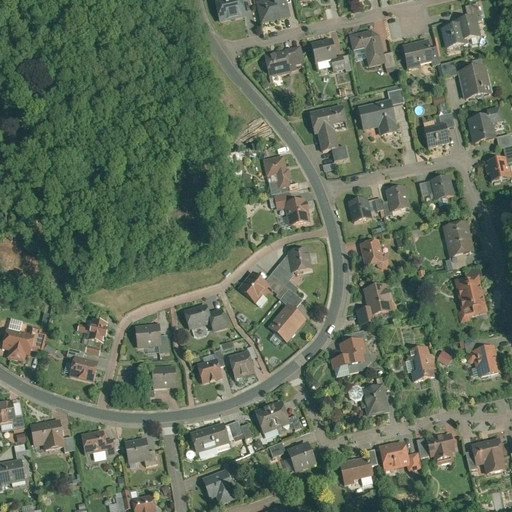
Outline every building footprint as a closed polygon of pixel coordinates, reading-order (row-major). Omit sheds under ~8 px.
[(218,26),(245,20),(240,2),(246,0),(223,0),(212,3),(218,26)] [(254,8),(259,28),(289,21),(283,0),(261,0),(263,6),(254,8)] [(307,4),(323,0),(297,0),(299,9),(308,7),(307,4)] [(332,20),(330,11),(323,12),(325,21),(332,20)] [(479,42),(474,21),(452,26),(452,30),(438,33),(443,53),(466,48),(465,45),(479,42)] [(334,50),(340,49),(337,31),(331,32),(334,50)] [(370,34),(347,39),(351,57),(363,54),(366,72),(383,68),(381,59),(377,39),(370,34)] [(340,60),(334,61),(330,42),(308,47),(314,69),(328,65),(331,77),(343,74),(340,61),(340,60)] [(428,53),(426,43),(400,49),(406,74),(431,69),(432,69),(428,53)] [(302,66),(298,49),(262,57),(267,82),(289,77),(288,75),(295,73),(293,68),(302,66)] [(435,51),(428,53),(432,69),(431,69),(431,70),(439,68),(435,51)] [(390,57),(381,59),(383,68),(385,78),(395,76),(390,57)] [(346,60),(340,61),(343,74),(344,77),(350,75),(346,60)] [(442,83),(456,80),(456,77),(453,66),(439,69),(442,83)] [(484,70),(456,77),(456,80),(463,106),(491,99),(484,70)] [(388,105),(390,110),(403,108),(399,94),(387,97),(388,105)] [(388,105),(355,112),(360,135),(376,132),(379,142),(396,138),(390,110),(388,105)] [(345,131),(341,110),(307,117),(312,138),(315,137),(332,133),(345,131)] [(471,150),(495,144),(495,143),(492,128),(501,126),(497,112),(484,115),(486,120),(465,125),(471,150)] [(442,128),(444,134),(453,131),(449,118),(436,121),(438,129),(442,128)] [(427,153),(448,148),(444,134),(442,128),(438,129),(422,133),(427,153)] [(332,133),(315,137),(320,157),(330,155),(337,154),(337,152),(332,133)] [(498,154),(502,153),(511,151),(508,139),(495,143),(495,144),(498,154)] [(511,150),(511,151),(502,153),(504,163),(505,167),(511,165),(511,150)] [(337,154),(330,155),(332,166),(346,163),(343,151),(337,152),(337,154)] [(284,173),(282,160),(260,164),(263,181),(275,179),(276,186),(277,192),(288,190),(287,188),(287,185),(289,184),(287,172),(284,173)] [(505,167),(504,163),(485,168),(485,170),(483,171),(486,184),(489,183),(490,188),(511,183),(508,172),(506,172),(505,167)] [(428,186),(431,197),(433,206),(453,201),(448,181),(428,186)] [(287,188),(288,190),(277,192),(276,186),(267,187),(269,198),(296,193),(295,186),(287,188)] [(428,186),(417,189),(419,200),(431,197),(428,186)] [(387,207),(389,216),(409,211),(403,190),(383,196),(387,207)] [(283,208),(290,207),(288,197),(272,200),(275,215),(284,214),(283,208)] [(366,202),(346,207),(351,227),(371,222),(370,217),(383,214),(381,209),(379,202),(367,205),(366,202)] [(309,227),(305,204),(290,207),(283,208),(284,214),(287,232),(309,227)] [(387,207),(381,209),(383,214),(385,221),(390,220),(389,216),(387,207)] [(473,256),(465,225),(440,232),(448,263),(462,259),(473,256)] [(378,245),(358,249),(363,272),(383,268),(378,245)] [(306,252),(286,256),(286,258),(291,279),(293,278),(311,274),(306,252)] [(286,258),(269,278),(287,293),(292,297),(296,292),(287,285),(293,278),(291,279),(286,258)] [(462,259),(448,263),(448,264),(443,265),(446,275),(450,274),(451,275),(465,272),(462,259)] [(461,274),(464,283),(477,279),(478,281),(481,281),(478,270),(461,274)] [(267,291),(267,290),(263,286),(250,276),(236,294),(253,308),(267,291)] [(275,301),(278,304),(287,293),(269,278),(263,286),(267,290),(267,291),(277,299),(275,301)] [(478,281),(477,279),(464,283),(453,285),(460,315),(457,316),(459,326),(469,324),(469,321),(486,316),(478,281)] [(366,312),(354,315),(358,330),(377,326),(375,319),(391,316),(389,307),(391,306),(389,295),(386,295),(385,289),(362,294),(366,312)] [(285,309),(292,315),(301,304),(292,297),(287,293),(278,304),(285,309)] [(205,308),(182,315),(187,335),(209,329),(211,337),(227,333),(221,312),(207,316),(205,308)] [(285,348),(304,325),(292,315),(285,309),(266,332),(285,348)] [(94,324),(106,327),(108,318),(96,315),(94,324)] [(87,339),(85,346),(101,350),(102,344),(104,345),(107,335),(105,334),(106,328),(90,324),(89,331),(77,328),(75,336),(87,339)] [(158,328),(133,330),(135,354),(157,352),(160,351),(159,341),(158,328)] [(28,338),(25,338),(26,331),(24,329),(20,330),(19,336),(18,339),(4,336),(0,353),(0,354),(7,356),(5,363),(22,367),(24,360),(28,361),(29,353),(32,341),(27,340),(28,338)] [(32,341),(29,353),(40,355),(42,346),(44,339),(39,338),(40,333),(29,331),(28,338),(27,340),(32,341)] [(340,340),(342,348),(362,343),(364,343),(362,335),(340,340)] [(44,339),(42,346),(59,350),(61,340),(44,336),(44,339)] [(166,340),(159,341),(160,351),(157,352),(158,359),(167,358),(166,340)] [(331,375),(364,367),(362,359),(365,358),(362,343),(342,348),(338,349),(341,362),(329,365),(331,375)] [(218,351),(219,355),(232,351),(231,347),(218,351)] [(84,351),(83,357),(98,361),(99,355),(84,351)] [(500,378),(493,351),(471,356),(471,357),(465,359),(467,369),(473,367),(478,384),(500,378)] [(426,352),(405,357),(407,365),(411,364),(414,376),(410,377),(413,387),(434,382),(431,373),(435,372),(433,363),(431,358),(428,359),(426,352)] [(72,361),(80,363),(82,357),(81,357),(67,354),(66,362),(71,363),(72,361)] [(215,364),(217,372),(223,370),(219,355),(213,357),(215,364)] [(225,361),(232,384),(253,378),(246,355),(225,361)] [(92,388),(97,366),(80,363),(72,361),(71,363),(67,383),(92,388)] [(201,389),(221,383),(217,372),(215,364),(195,369),(201,389)] [(175,393),(173,371),(149,373),(151,395),(175,393)] [(381,390),(359,395),(361,401),(358,402),(361,413),(364,413),(366,423),(388,418),(387,414),(389,413),(384,396),(383,397),(381,390)] [(10,404),(0,406),(0,430),(10,429),(15,428),(14,420),(10,404)] [(286,423),(279,406),(271,409),(270,407),(260,411),(261,413),(252,416),(261,439),(288,429),(286,423)] [(20,419),(14,420),(15,428),(10,429),(11,437),(23,435),(20,419)] [(295,420),(286,423),(288,429),(290,435),(299,431),(295,420)] [(58,424),(28,430),(32,452),(41,450),(42,456),(62,452),(63,452),(62,443),(58,424)] [(229,446),(232,445),(233,447),(243,443),(238,432),(236,425),(225,430),(226,431),(224,431),(229,446)] [(306,425),(299,428),(302,436),(309,433),(306,425)] [(223,427),(188,437),(194,458),(229,447),(229,446),(224,431),(223,427)] [(245,429),(238,432),(243,443),(244,444),(250,442),(245,429)] [(102,435),(79,439),(83,460),(103,456),(106,455),(104,444),(102,435)] [(451,445),(449,438),(425,444),(425,447),(428,459),(429,463),(432,462),(434,471),(452,467),(450,458),(454,457),(453,455),(451,445)] [(70,442),(62,443),(63,452),(62,452),(63,458),(73,457),(70,442)] [(111,442),(104,444),(106,455),(103,456),(104,462),(114,460),(114,456),(111,444),(111,442)] [(144,442),(122,446),(126,469),(141,466),(148,465),(147,456),(144,442)] [(505,476),(498,443),(469,450),(471,457),(475,471),(482,470),(485,480),(505,476)] [(428,459),(425,447),(423,448),(422,444),(415,446),(419,463),(425,461),(424,459),(428,459)] [(458,444),(451,445),(453,455),(460,454),(458,444)] [(315,469),(306,446),(285,454),(294,477),(315,469)] [(284,458),(280,447),(267,452),(272,463),(284,458)] [(406,460),(403,447),(394,449),(394,447),(380,451),(380,452),(377,453),(383,477),(405,471),(409,471),(406,460)] [(14,456),(15,464),(19,464),(19,465),(27,464),(26,454),(14,456)] [(153,455),(147,456),(148,465),(141,466),(144,471),(155,469),(153,455)] [(367,462),(370,471),(376,469),(373,455),(364,457),(366,462),(367,462)] [(475,471),(471,457),(464,458),(467,475),(475,473),(475,471)] [(416,458),(406,460),(409,471),(405,471),(407,477),(420,473),(416,458)] [(370,471),(367,462),(366,462),(337,468),(342,491),(353,489),(352,485),(372,480),(370,471)] [(15,464),(0,467),(0,489),(23,485),(19,465),(19,464),(15,464)] [(223,475),(226,481),(238,476),(234,465),(221,470),(223,475)] [(223,475),(200,484),(208,504),(214,502),(217,510),(234,503),(226,481),(223,475)] [(165,489),(158,493),(161,499),(168,496),(165,489)] [(122,511),(131,511),(130,503),(136,502),(134,493),(120,496),(121,500),(122,511)] [(131,511),(153,511),(151,499),(136,502),(130,503),(131,511)] [(122,511),(121,500),(113,502),(114,507),(106,509),(106,511),(122,511)]
